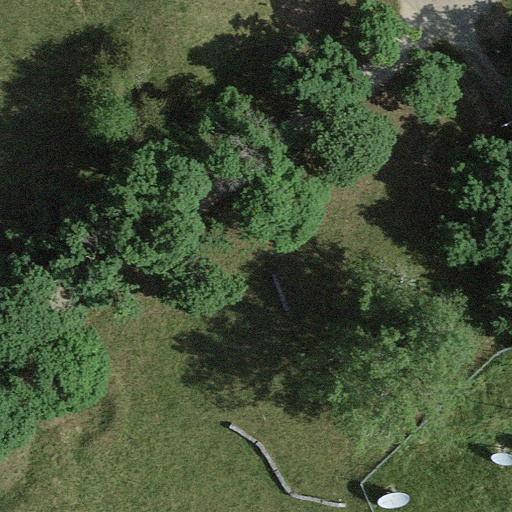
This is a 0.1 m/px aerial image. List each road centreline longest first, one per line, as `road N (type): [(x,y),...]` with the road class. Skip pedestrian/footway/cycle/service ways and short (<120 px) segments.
road 1 (track): [(455,13),(0,330)]
road 2 (track): [(455,13),(511,127)]
